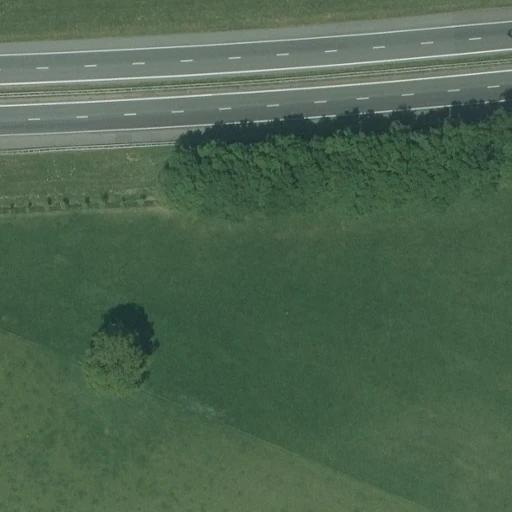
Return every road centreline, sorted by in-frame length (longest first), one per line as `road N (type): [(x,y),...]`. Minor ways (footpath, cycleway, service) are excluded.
road 1 (motorway): [(0,122),(511,86)]
road 2 (motorway): [(511,36),(0,72)]
